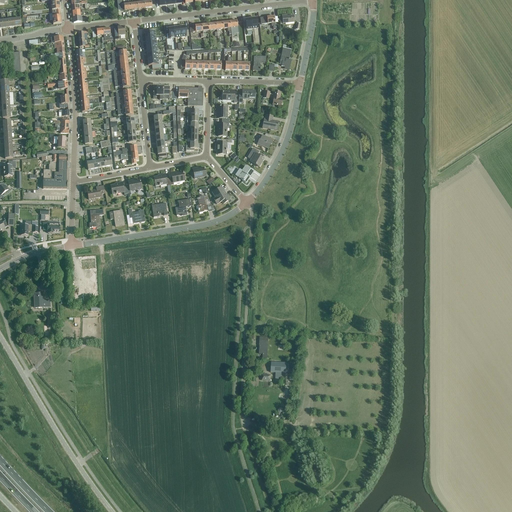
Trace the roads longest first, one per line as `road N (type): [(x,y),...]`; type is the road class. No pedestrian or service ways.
road 1 (unclassified): [(246,202),(243,427)]
road 2 (unclassified): [(112,511),(0,337)]
road 3 (tertiary): [(71,246),(217,221),(246,202)]
road 4 (residential): [(72,182),(68,29)]
road 5 (residential): [(134,20),(271,5)]
road 6 (tertiary): [(246,202),(288,140),(301,83)]
